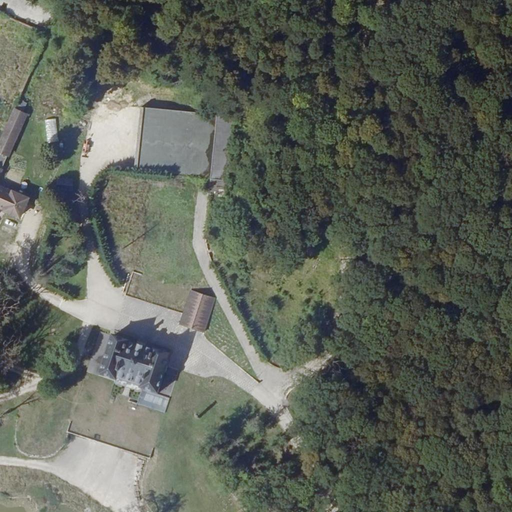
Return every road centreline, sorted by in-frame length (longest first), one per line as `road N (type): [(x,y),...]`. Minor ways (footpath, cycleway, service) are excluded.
road 1 (track): [(0,249),(147,312),(238,371),(305,437),(336,511)]
road 2 (track): [(191,338),(165,406),(146,409),(77,389),(50,399),(0,378)]
